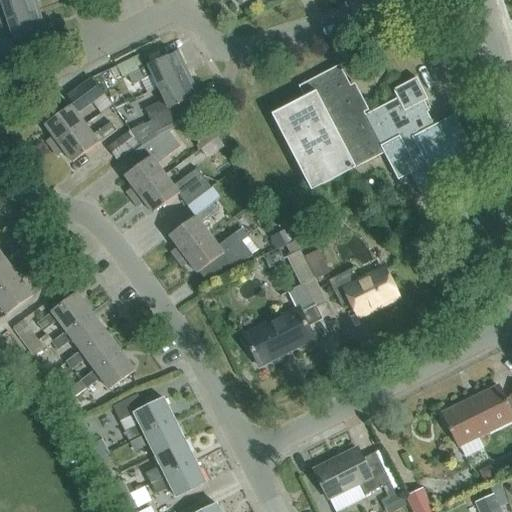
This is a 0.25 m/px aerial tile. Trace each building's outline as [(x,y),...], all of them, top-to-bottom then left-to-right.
[(0,14),(0,24),(40,11),(36,0),(0,0),(5,13),(0,14)] [(47,34),(43,20),(40,11),(0,24),(0,34),(11,31),(15,44),(47,34)] [(145,68),(139,55),(117,66),(123,79),(129,76),(134,85),(153,76),(159,88),(189,73),(179,52),(145,68)] [(434,127),(422,103),(428,100),(417,79),(394,91),(398,99),(366,116),(340,66),(299,87),(305,98),(272,115),(312,192),(385,154),(399,181),(410,175),(422,196),(438,188),(431,174),(473,152),(455,116),(434,127)] [(199,95),(189,73),(159,88),(164,100),(145,110),(150,119),(175,106),(199,95)] [(47,142),(53,149),(85,125),(77,114),(103,95),(91,79),(68,97),(73,104),(70,107),(46,126),(54,137),(47,142)] [(182,121),(175,106),(150,119),(157,133),(182,121)] [(85,125),(53,149),(58,156),(65,151),(73,162),(98,144),(117,130),(111,122),(93,135),(85,125)] [(127,192),(133,200),(166,176),(158,165),(181,147),(169,130),(153,138),(135,152),(143,163),(126,176),(134,187),(127,192)] [(108,147),(117,159),(136,144),(128,133),(108,147)] [(166,176),(133,200),(139,208),(145,203),(153,214),(179,195),(187,206),(212,188),(198,169),(174,187),(166,176)] [(172,252),(178,260),(210,236),(202,225),(220,212),(214,203),(195,217),(196,218),(170,236),(178,247),(172,252)] [(253,256),(260,252),(242,229),(236,233),(242,242),(253,256)] [(277,236),(283,247),(294,242),(288,231),(277,236)] [(253,256),(236,233),(219,247),(210,236),(178,260),(184,268),(190,263),(198,274),(223,255),(232,267),(253,256)] [(291,256),(287,258),(301,286),(305,284),(317,308),(327,303),(296,242),(287,247),(291,256)] [(331,274),(319,251),(305,258),(317,281),(331,274)] [(0,290),(19,277),(4,258),(0,260),(0,290)] [(360,282),(353,270),(330,281),(343,309),(355,304),(361,316),(397,298),(383,271),(360,282)] [(19,277),(0,290),(0,305),(8,316),(33,296),(19,277)] [(323,320),(317,308),(305,284),(301,286),(289,292),(298,309),(244,336),(260,367),(315,339),(309,327),(323,320)] [(58,321),(67,332),(92,313),(78,293),(52,312),(52,313),(38,324),(44,332),(58,321)] [(67,332),(52,343),(58,351),(73,340),(81,351),(106,332),(92,313),(67,332)] [(34,356),(45,347),(26,321),(14,330),(34,356)] [(121,351),(106,332),(81,351),(67,362),(73,370),(87,360),(96,371),(121,351)] [(110,390),(136,371),(121,351),(96,371),(68,391),(74,399),(102,379),(110,390)] [(463,456),(464,455),(465,458),(483,449),(477,437),(511,420),(511,396),(511,397),(511,398),(505,401),(499,388),(443,415),(463,456)] [(130,443),(146,436),(145,435),(175,420),(164,399),(135,414),(140,425),(125,432),(130,443)] [(146,436),(156,456),(185,441),(175,420),(145,435),(146,436)] [(93,445),(99,458),(110,453),(104,440),(93,445)] [(196,462),(185,441),(156,456),(161,467),(147,474),(152,484),(196,462)] [(358,449),(315,471),(329,499),(335,511),(340,511),(366,499),(365,496),(383,487),(389,498),(384,501),(389,511),(393,511),(406,506),(396,486),(398,485),(396,480),(390,483),(375,453),(363,460),(358,449)] [(117,467),(110,453),(99,458),(106,472),(117,467)] [(196,462),(152,484),(157,494),(171,487),(177,498),(206,484),(196,462)] [(499,479),(494,470),(489,468),(479,472),(486,486),(499,479)] [(131,495),(124,481),(113,487),(120,500),(131,495)] [(413,511),(435,511),(434,509),(423,488),(406,497),(412,508),(413,511)] [(131,511),(138,509),(131,495),(120,500),(125,511),(131,511)] [(502,511),(495,495),(476,504),(479,511),(502,511)]
